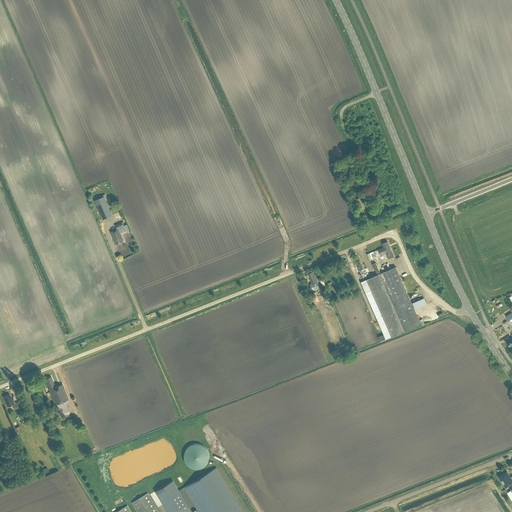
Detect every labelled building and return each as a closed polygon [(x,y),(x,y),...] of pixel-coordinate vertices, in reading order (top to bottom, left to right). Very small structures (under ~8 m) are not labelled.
[(354,195),(351,197),(354,206),(357,204),(360,211),(366,209),(364,205),(365,205),(362,197),(355,199),(354,195)] [(94,200),(103,219),(113,215),(104,196),(94,200)] [(378,208),(371,211),(373,217),(380,214),(378,208)] [(111,232),(116,244),(122,242),(122,240),(124,239),(119,228),(111,232)] [(380,255),(385,253),(385,252),(386,254),(388,259),(394,257),(392,251),(391,252),(387,241),(382,243),(383,247),(378,249),(380,255)] [(367,253),(369,259),(379,255),(377,249),(367,253)] [(396,266),(360,282),(384,339),(420,323),(396,266)] [(319,289),(325,286),(323,280),(320,281),(317,282),(313,271),(308,273),(308,274),(307,275),(306,276),(307,278),(308,278),(309,278),(312,283),(309,284),(311,288),(317,285),(319,289)] [(315,291),(309,294),(313,302),(319,300),(315,291)] [(56,404),(60,414),(69,410),(68,409),(70,408),(66,400),(68,399),(62,384),(55,387),(51,376),(45,379),(49,389),(55,404),(56,404)] [(13,399),(12,399),(9,394),(3,397),(7,406),(12,404),(14,409),(23,406),(20,401),(15,403),(13,399)] [(184,451),(185,462),(193,468),(201,467),(204,463),(204,462),(206,462),(206,459),(207,457),(204,457),(203,458),(195,459),(194,458),(193,452),(199,444),(198,443),(189,444),(184,451)] [(168,511),(191,511),(187,504),(181,493),(187,490),(200,511),(242,511),(216,468),(179,490),(173,480),(161,488),(156,491),(168,511)] [(507,471),(498,477),(501,480),(500,481),(502,484),(503,484),(505,487),(511,482),(511,475),(511,477),(507,471)] [(159,511),(147,493),(132,502),(138,511),(131,511),(127,505),(115,511),(159,511)]
